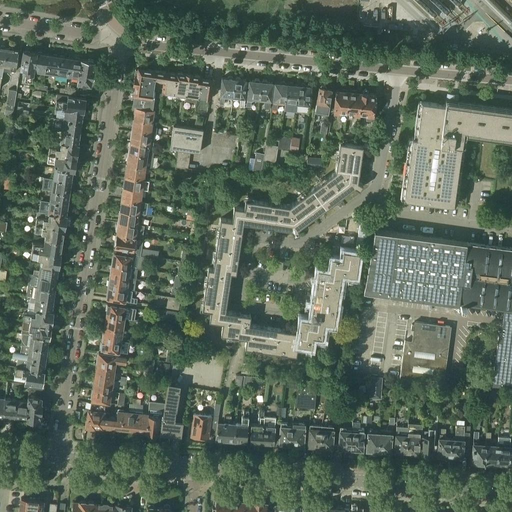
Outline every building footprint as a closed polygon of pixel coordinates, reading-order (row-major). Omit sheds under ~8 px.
[(364,25),(363,32),(377,34),(378,26),(364,25)] [(8,48),(7,47),(4,65),(11,66),(10,68),(16,69),(19,49),(14,48),(13,46),(9,46),(8,47),(8,48)] [(26,49),(24,50),(23,50),(21,68),(26,69),(24,79),(32,80),(34,70),(35,70),(37,53),(37,52),(30,51),(29,50),(26,49)] [(35,70),(45,71),(48,54),(43,54),(42,52),(39,52),(37,53),(35,70)] [(52,55),(48,54),(45,71),(56,73),(59,56),(57,54),(54,54),(52,55)] [(67,83),(68,75),(70,58),(66,57),(65,56),(61,55),(60,56),(59,56),(56,73),(55,81),(67,83)] [(75,58),(70,58),(68,75),(78,77),(81,59),(80,58),(77,57),(75,58)] [(81,59),(78,77),(78,82),(91,84),(92,78),(94,78),(95,68),(94,68),(95,61),(94,60),(93,59),(89,58),(88,60),(81,59)] [(135,69),(133,84),(135,84),(134,94),(134,95),(151,96),(153,86),(154,79),(155,71),(147,69),(148,67),(140,65),(140,68),(138,67),(138,69),(135,69)] [(154,79),(153,86),(162,87),(162,92),(173,94),(176,74),(155,71),(154,79)] [(176,74),(173,94),(185,96),(187,96),(190,74),(183,74),(182,73),(178,72),(177,73),(176,73),(176,74)] [(185,96),(184,100),(196,102),(197,98),(197,95),(200,77),(201,76),(199,75),(196,74),(195,75),(190,74),(187,96),(185,96)] [(197,95),(197,98),(209,99),(212,79),(213,76),(205,75),(205,78),(200,77),(197,95)] [(227,78),(222,77),(219,103),(224,104),(225,98),(226,98),(226,95),(232,96),(234,78),(233,78),(232,76),(229,76),(227,77),(227,78)] [(235,78),(234,78),(232,96),(239,97),(239,100),(240,100),(240,105),(244,106),(247,79),(241,79),(241,78),(240,77),(237,77),(235,78)] [(253,101),(253,98),(259,99),(261,81),(260,81),(260,80),(259,79),(255,78),(254,80),(249,80),(246,106),(251,107),(251,101),(253,101)] [(273,82),(268,81),(266,79),(263,79),(262,80),(262,81),(261,81),(259,99),(265,100),(265,108),(270,108),(273,82)] [(273,101),(272,109),(277,110),(277,104),(279,105),(279,101),(285,102),(287,84),(286,84),(286,83),(285,81),(282,81),(280,82),(280,83),(275,82),(273,101)] [(285,102),(284,110),(296,111),(297,103),(298,85),(294,84),(293,82),(289,82),(288,83),(288,84),(287,84),(285,102)] [(297,103),(296,111),(308,113),(309,104),(311,86),(306,86),(306,85),(305,83),(301,83),(300,84),(300,85),(298,85),(297,103)] [(316,111),(328,113),(331,89),(329,89),(329,88),(328,87),(326,85),(322,84),(320,86),(320,87),(319,87),(316,111)] [(5,114),(13,116),(17,90),(9,89),(5,114)] [(339,110),(347,111),(349,90),(341,89),(341,91),(335,90),(333,113),(339,113),(339,110)] [(361,92),(361,93),(359,115),(360,115),(360,112),(367,113),(366,120),(373,120),(376,94),(369,93),(368,93),(368,92),(365,89),(362,92),(361,92)] [(359,115),(361,93),(355,92),(356,91),(349,90),(347,111),(354,112),(354,114),(359,115)] [(411,137),(403,197),(426,200),(427,198),(430,199),(430,200),(453,204),(461,144),(463,128),(511,134),(511,108),(473,103),(457,101),(458,95),(458,94),(447,92),(446,94),(446,100),(445,102),(445,104),(419,101),(414,136),(412,136),(411,137)] [(57,98),(55,107),(65,108),(83,111),(84,111),(85,104),(87,103),(87,99),(86,98),(86,97),(68,94),(57,93),(57,98)] [(134,95),(133,104),(145,106),(153,107),(154,97),(151,96),(134,95)] [(133,113),(133,117),(134,118),(134,119),(152,121),(153,111),(155,111),(155,112),(159,113),(159,108),(153,107),(145,106),(145,108),(136,107),(135,113),(133,113)] [(65,108),(64,118),(82,121),(83,117),(84,116),(85,112),(83,111),(65,108)] [(54,117),(52,129),(62,130),(80,133),(81,127),(83,126),(83,122),(82,121),(64,118),(54,117)] [(132,120),(132,124),(133,125),(132,130),(150,133),(155,134),(160,134),(161,129),(157,129),(157,127),(151,126),(152,121),(134,119),(134,120),(132,120)] [(170,148),(178,149),(175,167),(188,169),(191,151),(200,152),(203,129),(173,125),(170,148)] [(62,130),(60,142),(79,145),(79,144),(79,143),(80,143),(81,139),(79,138),(80,133),(62,130)] [(130,136),(130,140),(131,141),(131,142),(148,144),(153,145),(155,134),(150,133),(132,130),(131,136),(130,136)] [(280,137),(278,147),(278,149),(290,150),(292,138),(280,137)] [(49,145),(48,152),(59,154),(77,157),(78,151),(80,151),(80,147),(79,146),(79,145),(60,142),(53,141),(52,145),(49,145)] [(129,143),(129,147),(130,148),(129,153),(146,156),(153,157),(154,152),(152,150),(153,145),(148,144),(131,142),(130,142),(129,143)] [(359,171),(360,167),(361,160),(360,160),(360,157),(361,157),(363,146),(340,142),(336,167),(359,171)] [(266,144),(264,154),(264,161),(276,163),(278,149),(278,147),(266,144)] [(297,153),(298,145),(291,145),(290,152),(297,153)] [(48,152),(47,160),(58,162),(57,167),(75,169),(75,168),(77,168),(78,164),(76,163),(77,157),(59,154),(48,152)] [(127,159),(126,163),(127,164),(145,167),(151,168),(153,157),(146,156),(129,153),(128,158),(127,159)] [(264,161),(264,154),(256,153),(254,171),(261,172),(264,161)] [(321,167),(322,158),(307,156),(306,166),(321,167)] [(126,166),(125,169),(126,170),(125,176),(143,178),(145,167),(127,164),(127,165),(126,166)] [(55,166),(54,178),(73,181),(74,176),(75,176),(76,172),(74,171),(74,170),(75,170),(75,169),(57,167),(55,166)] [(358,181),(359,171),(336,167),(336,171),(333,174),(346,192),(355,186),(359,189),(363,184),(358,181)] [(338,198),(346,192),(333,174),(313,188),(326,207),(335,200),(334,199),(337,197),(338,198)] [(123,182),(123,186),(124,187),(124,188),(141,190),(148,191),(150,179),(143,178),(125,176),(125,182),(123,182)] [(44,177),(42,188),(52,190),(71,193),(71,192),(73,192),(73,188),(72,187),(73,181),(54,178),(44,177)] [(122,189),(122,193),(123,193),(122,199),(140,202),(141,190),(124,188),(122,189)] [(317,214),(326,207),(313,188),(293,203),(306,222),(315,216),(314,215),(317,213),(317,214)] [(52,190),(51,200),(70,203),(70,199),(72,198),(72,194),(71,193),(52,190)] [(41,198),(39,210),(49,211),(68,214),(70,213),(70,209),(69,208),(70,203),(51,200),(41,198)] [(120,205),(119,209),(120,210),(120,211),(138,213),(145,214),(147,203),(140,202),(122,199),(121,205),(120,205)] [(234,207),(232,220),(243,222),(243,221),(247,222),(247,223),(258,224),(261,202),(245,199),(244,208),(234,207)] [(272,226),(282,228),(285,205),(261,202),(258,224),(268,226),(269,225),(272,225),(272,226)] [(298,228),(304,223),(306,222),(293,203),(289,206),(285,205),(282,228),(292,229),(294,235),(299,233),(298,228)] [(38,209),(36,223),(47,225),(64,228),(65,228),(66,221),(68,220),(68,216),(67,215),(68,215),(68,214),(49,211),(39,210),(38,209)] [(197,211),(189,210),(188,219),(195,220),(197,211)] [(119,212),(118,216),(119,216),(119,222),(136,225),(138,213),(120,211),(119,212)] [(217,243),(240,247),(241,236),(240,236),(241,233),(242,233),(243,222),(232,220),(220,218),(217,243)] [(116,228),(116,232),(117,233),(117,234),(134,236),(142,238),(144,226),(136,225),(119,222),(118,228),(116,228)] [(36,223),(35,230),(46,232),(45,237),(63,240),(64,239),(65,235),(63,234),(64,228),(47,225),(36,223)] [(511,247),(374,229),(363,290),(452,302),(451,305),(464,307),(464,303),(502,309),(500,323),(498,332),(495,332),(489,382),(511,383),(511,369),(511,370),(511,368),(511,247)] [(115,248),(114,252),(132,255),(134,255),(134,254),(141,255),(142,248),(143,238),(142,238),(134,236),(117,234),(116,234),(116,235),(115,236),(114,240),(115,241),(114,248),(115,248)] [(32,241),(31,249),(42,250),(61,253),(62,246),(63,246),(64,242),(62,241),(63,240),(45,237),(44,237),(44,243),(32,241)] [(238,257),(240,247),(217,243),(213,268),(208,267),(208,268),(231,272),(236,272),(237,261),(237,257),(238,257)] [(332,256),(335,257),(342,257),(343,248),(334,246),(332,256)] [(142,248),(141,255),(145,255),(152,256),(153,249),(142,248)] [(332,256),(330,270),(341,271),(345,271),(345,272),(356,274),(359,251),(348,250),(348,251),(345,250),(345,249),(344,249),(344,248),(343,248),(342,257),(335,257),(332,256)] [(31,249),(30,257),(41,258),(41,263),(58,266),(59,266),(61,265),(62,261),(60,260),(61,253),(42,250),(31,249)] [(112,257),(111,264),(112,264),(130,267),(138,268),(143,269),(145,255),(141,255),(134,254),(134,255),(132,255),(114,252),(113,257),(112,257)] [(34,269),(33,274),(39,275),(57,278),(58,272),(59,272),(60,268),(58,267),(58,266),(41,263),(40,270),(34,269)] [(111,264),(110,270),(111,270),(110,275),(128,278),(136,280),(138,268),(130,267),(112,264),(111,264)] [(229,282),(230,281),(231,272),(208,268),(204,293),(227,297),(229,286),(228,286),(229,282)] [(312,293),(337,297),(341,271),(330,270),(319,268),(317,279),(318,279),(318,283),(316,283),(316,288),(313,287),(312,293)] [(29,273),(28,284),(55,288),(57,287),(57,283),(56,282),(57,278),(39,275),(33,274),(29,273)] [(109,279),(108,285),(109,285),(127,289),(133,290),(134,290),(136,280),(128,278),(110,275),(110,279),(109,279)] [(28,284),(27,292),(28,294),(28,296),(30,296),(35,297),(53,300),(54,294),(56,294),(56,290),(55,289),(55,288),(28,284)] [(108,285),(107,292),(108,292),(107,297),(125,300),(137,301),(137,297),(132,296),(133,290),(127,289),(109,285),(108,285)] [(172,286),(171,295),(181,296),(182,288),(172,286)] [(226,307),(227,297),(204,293),(202,308),(211,309),(210,320),(223,322),(225,311),(224,311),(225,307),(226,307)] [(310,318),(301,317),(301,318),(324,321),(333,323),(337,297),(312,293),(311,299),(313,299),(313,304),(314,304),(313,308),(312,308),(310,318)] [(29,301),(28,308),(34,308),(52,311),(52,310),(53,310),(54,306),(53,305),(53,300),(35,297),(30,296),(29,301)] [(168,297),(166,308),(178,310),(180,299),(168,297)] [(106,311),(106,315),(124,318),(130,319),(134,319),(136,307),(107,303),(107,304),(106,304),(105,309),(106,309),(105,311),(106,311)] [(24,312),(23,319),(34,321),(52,324),(53,317),(54,317),(55,313),(53,312),(54,311),(52,311),(34,308),(28,308),(28,307),(27,312),(24,312)] [(167,310),(166,318),(177,319),(178,312),(167,310)] [(244,314),(240,313),(239,313),(239,314),(235,313),(236,312),(225,311),(223,322),(221,334),(237,336),(241,336),(246,337),(245,347),(270,351),(274,328),(263,326),(263,327),(259,327),(260,326),(249,324),(250,314),(244,314)] [(103,325),(122,328),(124,318),(106,315),(105,319),(104,319),(103,325)] [(322,336),(324,321),(301,318),(299,328),(301,328),(300,332),(298,343),(312,345),(313,335),(322,336)] [(22,327),(21,332),(22,332),(31,334),(49,337),(50,337),(50,336),(51,336),(52,332),(51,331),(52,324),(34,321),(23,319),(22,327)] [(406,340),(401,376),(444,379),(451,326),(415,321),(415,324),(412,324),(411,329),(414,329),(412,341),(406,340)] [(121,340),(122,328),(103,325),(102,332),(103,332),(102,337),(121,340)] [(285,329),(274,328),(270,351),(296,355),(298,343),(300,332),(288,330),(288,331),(285,330),(285,329)] [(22,332),(21,343),(22,343),(47,347),(48,343),(50,342),(50,338),(49,337),(31,334),(22,332)] [(129,341),(121,340),(102,337),(102,340),(101,340),(101,342),(100,341),(99,347),(100,347),(100,348),(127,352),(129,341)] [(168,337),(166,348),(174,349),(176,338),(168,337)] [(14,352),(13,354),(46,359),(47,353),(48,353),(49,349),(47,348),(47,347),(22,343),(21,353),(14,352)] [(97,357),(96,363),(114,366),(114,361),(126,362),(127,356),(99,352),(98,357),(97,357)] [(13,354),(13,357),(17,358),(16,366),(26,367),(44,370),(46,369),(46,365),(45,364),(46,359),(13,354)] [(147,359),(145,371),(153,372),(155,360),(147,359)] [(116,372),(113,372),(114,366),(96,363),(95,370),(96,370),(95,376),(115,379),(116,372)] [(169,372),(170,364),(163,363),(162,370),(169,372)] [(15,374),(14,380),(18,380),(24,381),(25,381),(43,384),(43,383),(44,382),(45,379),(43,377),(45,370),(44,370),(26,367),(16,366),(15,374)] [(243,375),(241,375),(236,374),(234,384),(241,385),(243,375)] [(243,375),(242,385),(253,386),(254,376),(243,375)] [(114,386),(115,379),(95,376),(94,382),(93,381),(92,388),(110,391),(111,385),(114,386)] [(382,377),(370,376),(369,397),(381,398),(382,377)] [(300,379),(296,406),(315,407),(318,380),(300,379)] [(160,430),(160,433),(170,434),(181,435),(183,421),(175,420),(176,410),(177,410),(180,391),(179,390),(180,384),(168,382),(165,403),(163,414),(160,430)] [(45,387),(29,384),(28,391),(44,393),(45,387)] [(91,394),(92,395),(91,400),(111,403),(112,397),(109,396),(110,391),(92,388),(91,394)] [(25,419),(31,420),(32,421),(36,422),(38,420),(39,421),(40,413),(41,413),(42,403),(41,403),(42,396),(28,395),(27,400),(25,419)] [(5,398),(3,416),(4,416),(5,418),(9,418),(11,417),(14,417),(16,399),(5,398)] [(16,399),(14,417),(18,418),(19,419),(23,420),(24,419),(25,419),(27,400),(16,399)] [(146,431),(146,432),(147,432),(146,433),(153,433),(153,432),(158,433),(158,429),(160,430),(163,414),(165,403),(149,401),(148,413),(146,431)] [(116,428),(121,428),(122,410),(117,410),(116,417),(109,417),(109,412),(103,412),(104,411),(104,404),(90,402),(89,409),(88,409),(87,425),(88,427),(89,427),(88,428),(94,429),(94,428),(95,428),(95,427),(102,427),(103,427),(103,426),(110,427),(110,428),(116,429),(116,428)] [(194,413),(190,436),(208,438),(210,428),(217,429),(218,421),(218,419),(221,403),(215,402),(214,415),(194,413)] [(217,429),(215,438),(216,438),(216,439),(218,439),(221,439),(222,439),(228,440),(228,441),(232,442),(233,440),(234,440),(236,422),(231,422),(231,420),(232,415),(230,415),(231,408),(229,408),(225,408),(224,420),(221,419),(218,419),(218,421),(217,429)] [(339,420),(341,409),(334,408),(332,419),(339,420)] [(127,429),(132,429),(134,410),(129,409),(128,411),(122,410),(121,428),(121,429),(127,430),(127,429)] [(236,422),(234,440),(235,440),(236,442),(240,442),(241,441),(241,440),(247,441),(248,424),(249,410),(244,409),(243,416),(242,415),(241,423),(236,422)] [(146,432),(146,431),(148,413),(142,413),(142,410),(134,410),(132,429),(139,430),(139,431),(146,432)] [(250,441),(251,443),(255,443),(256,442),(262,442),(263,424),(264,416),(264,410),(259,410),(258,424),(251,423),(250,441)] [(422,436),(420,454),(433,455),(433,448),(436,448),(436,436),(438,422),(438,414),(432,414),(431,427),(428,427),(428,430),(422,430),(422,435),(422,436)] [(262,442),(267,443),(268,444),(271,445),(273,443),(274,443),(276,416),(264,416),(263,424),(262,442)] [(281,421),(279,444),(284,444),(286,446),(289,446),(291,444),(293,425),(287,425),(287,422),(281,421)] [(293,425),(291,444),(292,444),(293,446),(296,447),(298,445),(303,445),(305,423),(299,423),(293,422),(293,425)] [(408,435),(407,453),(408,455),(412,455),(414,454),(418,454),(419,436),(422,436),(422,435),(422,430),(423,424),(409,423),(409,426),(408,435)] [(319,447),(320,447),(322,425),(310,424),(308,446),(313,446),(314,448),(317,448),(319,447)] [(454,439),(451,439),(450,456),(450,457),(452,459),(455,459),(457,457),(462,457),(463,451),(468,452),(470,425),(456,424),(454,439)] [(322,425),(320,447),(322,449),(325,449),(327,447),(332,447),(334,426),(322,425)] [(395,434),(394,452),(399,453),(400,454),(404,455),(406,453),(407,453),(408,435),(409,426),(396,425),(396,431),(395,434)] [(340,426),(338,448),(343,448),(344,448),(345,450),(348,450),(350,449),(351,449),(352,430),(346,429),(346,427),(340,426)] [(352,430),(351,449),(353,451),(356,451),(358,449),(363,450),(364,428),(352,427),(352,430)] [(368,429),(367,450),(371,450),(373,452),(376,452),(378,451),(380,432),(374,432),(374,429),(368,429)] [(450,456),(451,439),(445,439),(446,429),(439,429),(437,455),(442,456),(442,457),(444,458),(447,459),(449,457),(449,456),(450,456)] [(380,432),(378,451),(379,451),(380,453),(384,453),(386,451),(391,452),(392,430),(386,430),(386,432),(380,432)] [(481,464),(482,462),(484,444),(473,443),(472,461),(478,461),(481,464)] [(496,464),(497,445),(484,444),(482,462),(490,462),(490,464),(496,464)] [(502,463),(508,464),(510,446),(497,445),(496,464),(502,465),(502,463)] [(20,507),(45,510),(45,507),(42,507),(43,500),(21,498),(20,507)] [(227,511),(228,499),(216,498),(215,507),(212,507),(212,511),(227,511)] [(240,511),(241,498),(234,498),(234,499),(228,499),(227,511),(240,511)] [(253,511),(254,501),(247,500),(247,499),(241,498),(240,511),(253,511)] [(254,501),(253,511),(272,511),(272,510),(266,510),(267,502),(262,502),(262,500),(254,499),(254,501)] [(86,511),(87,501),(86,501),(81,500),(80,501),(79,501),(73,501),(72,511),(86,511)] [(101,511),(102,503),(96,503),(97,502),(95,502),(94,501),(89,501),(88,501),(87,501),(86,511),(101,511)] [(113,511),(114,504),(108,504),(108,503),(107,502),(103,502),(102,503),(101,511),(113,511)] [(57,504),(50,503),(49,511),(56,511),(57,504)] [(114,504),(113,511),(130,511),(131,504),(114,503),(114,504)] [(274,511),(286,511),(287,504),(275,503),(274,511)]
